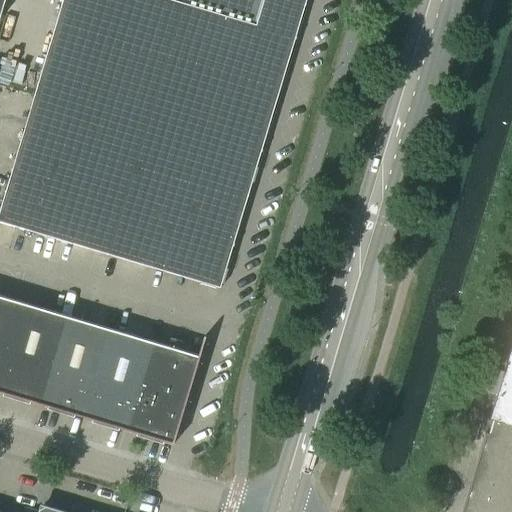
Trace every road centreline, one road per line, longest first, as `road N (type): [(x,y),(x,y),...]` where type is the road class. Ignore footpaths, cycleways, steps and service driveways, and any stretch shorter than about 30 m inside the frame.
road 1 (tertiary): [(281,511),(435,0)]
road 2 (unknown): [(314,0),(222,320)]
road 3 (unclassified): [(267,511),(0,434)]
road 4 (unknown): [(0,252),(222,320)]
road 5 (unknown): [(222,320),(179,485)]
